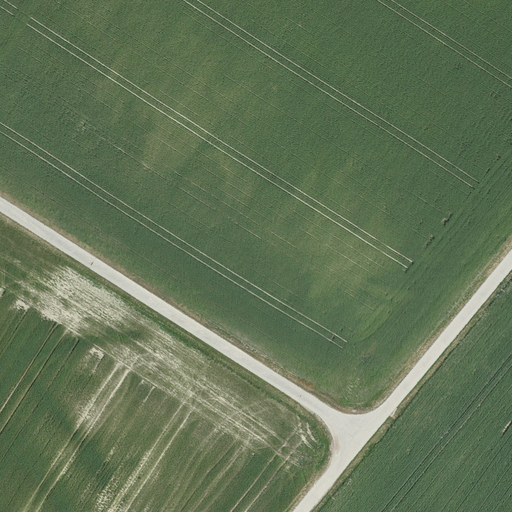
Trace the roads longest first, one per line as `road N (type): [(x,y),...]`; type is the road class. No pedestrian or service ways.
road 1 (track): [(0,193),(365,425)]
road 2 (track): [(365,425),(511,250)]
